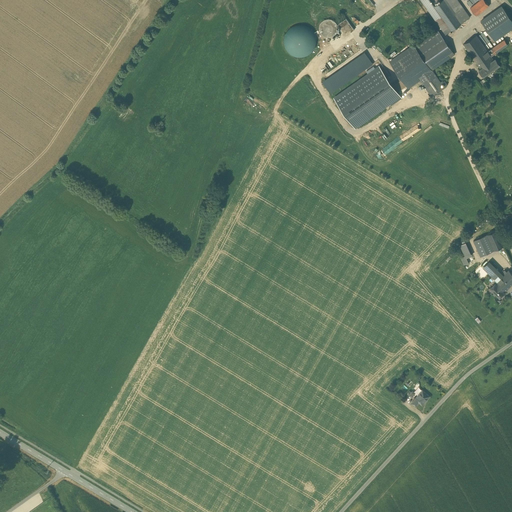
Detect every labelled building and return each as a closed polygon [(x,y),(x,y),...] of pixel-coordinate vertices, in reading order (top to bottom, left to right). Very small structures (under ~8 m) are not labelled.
[(430,0),(421,0),(446,34),(451,30),(434,6),(430,0)] [(457,0),(442,0),(434,6),(451,30),(470,17),(457,0)] [(484,0),(480,0),(470,8),(476,16),(489,6),(484,0)] [(511,21),(502,7),(481,21),(495,41),(511,29),(511,21)] [(347,18),(340,23),(342,27),(345,24),(350,32),(354,29),(347,18)] [(336,34),(337,31),(338,28),(337,25),(336,23),(334,21),(331,20),(329,19),(326,19),(324,20),(322,22),(320,24),(319,26),(319,29),(320,33),(322,35),(324,37),(327,38),(331,38),(334,36),(336,34)] [(295,56),(299,57),(303,57),(307,55),(310,53),(313,50),(315,47),(316,43),(316,39),(315,35),(314,31),(311,28),(307,26),(303,24),(299,24),(295,25),(291,26),(288,29),(286,32),(284,36),(283,39),(284,43),(285,47),(286,50),(289,53),(292,55),(295,56)] [(436,29),(414,45),(432,70),(454,55),(436,29)] [(476,35),(463,44),(481,69),(493,59),(491,56),(487,51),(476,35)] [(504,39),(487,51),(491,56),(508,44),(504,39)] [(442,81),(440,82),(432,70),(414,45),(390,62),(408,88),(420,79),(432,96),(446,86),(442,81)] [(350,57),(353,55),(347,46),(344,49),(350,57)] [(335,90),(371,64),(362,52),(326,78),(335,90)] [(481,69),(479,69),(483,75),(499,64),(495,58),(493,59),(481,69)] [(400,96),(379,67),(334,98),(356,128),(400,96)] [(484,78),(479,81),(482,86),(487,83),(484,78)] [(381,161),(415,130),(411,125),(376,155),(381,161)] [(395,127),(369,145),(373,150),(399,133),(395,127)] [(497,230),(474,240),(481,256),(504,245),(497,230)] [(465,243),(460,245),(465,256),(470,254),(465,243)] [(483,267),(494,278),(498,275),(501,277),(502,276),(488,262),(483,267)] [(497,281),(496,282),(505,292),(511,284),(511,273),(509,270),(502,276),(501,277),(497,281)] [(505,292),(496,282),(495,282),(490,288),(500,297),(505,292)] [(415,406),(419,402),(422,405),(425,402),(424,401),(429,396),(422,390),(411,403),(415,406)]
